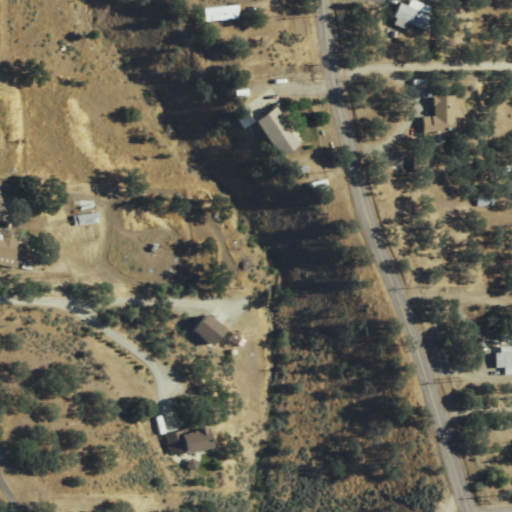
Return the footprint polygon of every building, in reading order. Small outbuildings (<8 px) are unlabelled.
[(431,11),(406,0),(403,6),(397,3),(390,16),(421,31),(431,11)] [(236,18),(234,4),(197,8),(199,23),(236,18)] [(420,117),(420,136),(450,135),(449,95),(429,96),(430,117),(420,117)] [(295,144),(269,106),(247,120),(273,159),(295,144)] [(10,234),(0,233),(0,259),(18,261),(19,245),(9,243),(10,234)] [(188,329),(209,347),(222,332),(201,314),(188,329)] [(511,373),(511,347),(490,348),(490,368),(501,368),(501,374),(511,373)] [(167,434),(173,456),(206,448),(200,425),(167,434)]
